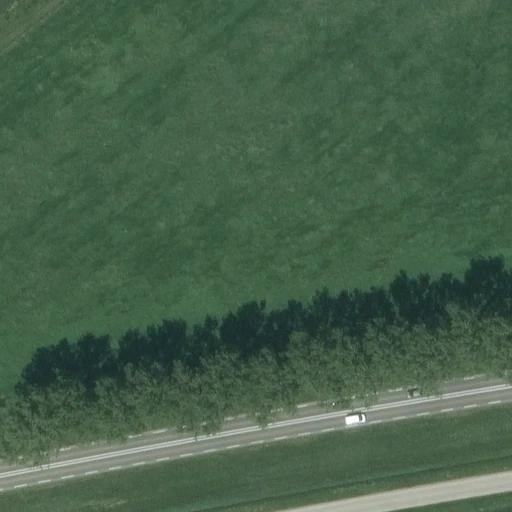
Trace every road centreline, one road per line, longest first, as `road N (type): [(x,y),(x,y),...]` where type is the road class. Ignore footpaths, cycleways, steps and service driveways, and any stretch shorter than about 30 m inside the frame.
road 1 (primary): [(511,384),(0,477)]
road 2 (unclassified): [(312,511),(511,481)]
